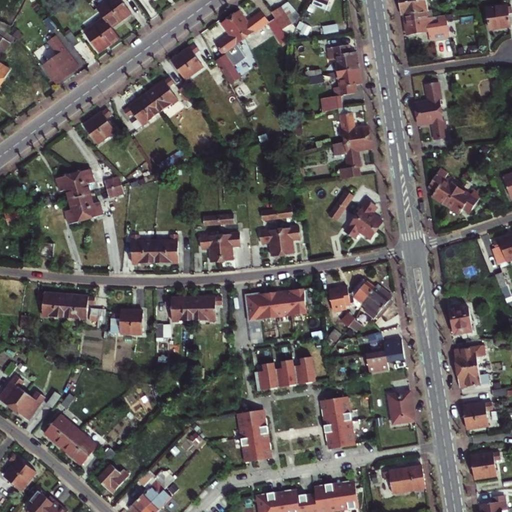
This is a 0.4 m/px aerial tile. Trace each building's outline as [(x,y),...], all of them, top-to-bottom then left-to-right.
[(133,14),(122,0),(109,0),(98,9),(105,18),(113,28),(124,20),(133,14)] [(274,0),(265,6),(277,22),(285,16),(274,0)] [(405,22),(416,20),(413,0),(399,0),(401,14),(404,14),(405,22)] [(426,10),(429,10),(427,0),(413,0),(416,20),(428,19),(426,10)] [(508,7),(508,6),(488,9),(491,30),(511,26),(509,16),(509,14),(511,13),(511,7),(511,6),(508,7)] [(249,23),(241,12),(233,18),(248,38),(255,33),(257,35),(271,24),(262,13),(255,19),(249,23)] [(416,20),(405,22),(406,29),(407,35),(430,31),(431,40),(451,37),(447,15),(434,18),(428,19),(416,20)] [(17,17),(12,26),(21,38),(29,33),(17,17)] [(121,38),(113,28),(105,18),(87,31),(101,52),(109,46),(121,38)] [(238,45),(248,38),(233,18),(224,25),(232,36),(226,40),(219,46),(226,56),(218,62),(230,84),(241,76),(234,65),(246,58),(238,45)] [(0,35),(6,39),(12,26),(0,21),(0,35)] [(327,25),(328,33),(340,31),(339,24),(327,25)] [(17,45),(21,38),(12,26),(6,39),(13,43),(17,45)] [(279,26),(274,28),(282,43),(287,41),(279,26)] [(61,55),(46,65),(58,84),(76,72),(81,68),(56,32),(49,37),(61,55)] [(0,52),(4,55),(13,43),(6,39),(0,48),(0,52)] [(196,55),(202,51),(197,45),(185,54),(174,61),(188,79),(205,67),(196,55)] [(329,48),(331,56),(337,55),(339,71),(361,67),(360,59),(359,52),(352,53),(351,45),(329,48)] [(1,62),(0,64),(0,81),(3,84),(12,69),(8,67),(1,62)] [(215,88),(224,82),(215,66),(210,69),(213,74),(208,77),(215,88)] [(363,77),(361,67),(339,71),(342,87),(335,88),(337,96),(343,95),(358,93),(357,85),(364,84),(363,77)] [(310,71),(312,83),(326,81),(324,68),(310,71)] [(162,113),(180,100),(171,87),(176,84),(176,83),(172,77),(155,90),(150,93),(148,94),(162,113)] [(176,84),(184,94),(190,90),(183,79),(176,83),(176,84)] [(442,110),(440,99),(442,99),(439,82),(427,84),(428,93),(429,100),(416,103),(418,113),(442,110)] [(144,126),(162,113),(148,94),(139,101),(126,111),(130,117),(135,113),(144,126)] [(337,96),(325,98),(329,111),(341,107),(344,107),(343,95),(337,96)] [(114,106),(110,110),(114,116),(118,112),(114,106)] [(118,131),(109,119),(114,116),(110,110),(109,110),(108,111),(98,118),(86,126),(100,145),(118,131)] [(372,136),(371,126),(358,128),(356,120),(355,110),(342,112),(345,130),(346,130),(348,140),(372,136)] [(418,113),(420,125),(433,123),(434,132),(435,138),(448,137),(445,120),(443,121),(442,110),(418,113)] [(125,143),(133,138),(128,129),(120,134),(125,143)] [(342,178),(363,174),(362,166),(363,166),(362,158),(361,150),(374,148),(372,136),(348,140),(335,144),(336,154),(348,152),(350,168),(341,169),(342,178)] [(319,148),(326,146),(324,140),(317,142),(319,148)] [(447,204),(459,186),(446,177),(449,172),(442,168),(434,180),(430,186),(437,190),(433,196),(447,204)] [(93,195),(90,185),(96,184),(94,176),(93,171),(76,175),(82,198),(93,195)] [(61,185),(63,192),(69,191),(72,201),(82,198),(76,175),(60,180),(61,185)] [(124,186),(122,179),(108,182),(110,191),(124,186)] [(112,198),(126,194),(124,186),(110,191),(112,198)] [(348,193),(355,197),(358,199),(363,193),(353,186),(348,193)] [(475,189),(472,194),(459,186),(447,204),(460,213),(463,208),(470,212),(474,207),(482,194),(475,189)] [(348,193),(340,205),(347,210),(355,197),(348,193)] [(93,195),(82,198),(88,219),(98,217),(105,215),(101,203),(95,204),(93,195)] [(41,202),(43,209),(56,206),(53,198),(41,202)] [(88,219),(82,198),(72,201),(75,210),(69,212),(72,224),(78,223),(88,219)] [(21,215),(26,213),(22,200),(15,202),(18,209),(6,213),(8,220),(21,216),(21,215)] [(379,207),(368,200),(364,207),(365,208),(359,218),(378,230),(385,221),(381,218),(374,213),(379,207)] [(327,203),(320,204),(323,217),(329,216),(327,203)] [(347,210),(340,205),(339,206),(331,217),(339,222),(347,210)] [(294,208),(280,209),(281,218),(295,216),(294,208)] [(264,211),(265,220),(281,218),(280,209),(264,211)] [(236,224),(235,215),(220,216),(220,225),(236,224)] [(10,227),(24,223),(21,216),(8,220),(10,227)] [(25,232),(34,231),(33,216),(24,217),(25,232)] [(220,225),(220,216),(205,218),(206,226),(220,225)] [(359,218),(353,226),(351,225),(347,232),(357,238),(362,232),(369,237),(372,239),(378,230),(359,218)] [(169,235),(173,235),(177,235),(177,231),(181,231),(181,221),(169,221),(169,235)] [(291,229),(282,230),(285,254),(291,253),(296,252),(294,240),(302,238),(300,226),(291,227),(291,229)] [(263,231),(264,244),(272,243),(274,255),(279,255),(285,254),(282,230),(271,232),(271,230),(263,231)] [(232,233),(232,236),(222,237),(224,260),(231,260),(235,260),(234,247),(242,246),(241,233),(232,233)] [(502,246),(507,260),(511,258),(511,234),(505,237),(494,241),(496,249),(502,246)] [(142,235),(135,235),(135,263),(147,263),(158,263),(157,242),(143,242),(142,235)] [(173,242),(157,242),(158,263),(172,263),(181,262),(181,235),(177,235),(173,235),(173,242)] [(212,248),(213,261),(218,261),(224,260),(222,237),(212,238),(212,236),(203,237),(204,249),(212,248)] [(43,244),(42,258),(55,260),(56,245),(43,244)] [(502,246),(496,249),(493,249),(498,263),(507,260),(502,246)] [(503,271),(496,273),(501,286),(502,286),(508,284),(503,271)] [(363,309),(364,305),(371,296),(376,288),(369,282),(369,284),(366,281),(363,285),(355,296),(357,298),(356,299),(354,302),(358,305),(363,309)] [(510,291),(508,284),(502,286),(505,293),(510,291)] [(261,292),(263,306),(301,302),(302,313),(311,312),(308,288),(298,290),(274,292),(264,294),(264,292),(261,292)] [(388,310),(394,302),(392,299),(394,297),(387,291),(383,288),(381,292),(376,288),(371,296),(388,310)] [(350,289),(332,293),(336,315),(349,312),(349,308),(358,305),(354,302),(356,299),(357,298),(355,296),(351,297),(350,289)] [(264,319),(263,306),(261,292),(253,294),(250,294),(253,320),(254,320),(257,343),(268,342),(264,319)] [(45,316),(67,318),(69,296),(48,294),(40,293),(39,301),(46,301),(45,316)] [(67,318),(65,333),(88,334),(89,318),(90,305),(96,305),(97,298),(86,297),(69,296),(67,318)] [(371,296),(364,305),(368,308),(366,310),(377,319),(379,315),(382,317),(384,314),(388,310),(371,296)] [(197,320),(196,297),(178,298),(168,298),(168,306),(175,305),(175,321),(197,320)] [(212,297),(196,297),(197,320),(218,320),(218,305),(224,304),(224,297),(212,297)] [(267,318),(267,317),(302,313),(301,302),(263,306),(264,319),(267,318)] [(454,318),(451,320),(452,322),(452,325),(455,326),(456,333),(473,330),(470,307),(465,308),(465,306),(458,307),(458,309),(452,310),(454,318)] [(123,333),(145,333),(145,311),(134,311),(117,311),(117,318),(124,318),(123,333)] [(346,323),(353,328),(359,321),(352,315),(346,323)] [(359,321),(353,328),(359,333),(365,326),(359,321)] [(106,342),(107,329),(92,329),(92,336),(99,336),(99,342),(106,342)] [(389,353),(391,362),(407,359),(406,350),(404,340),(387,343),(389,353)] [(480,364),(478,354),(486,354),(485,345),(456,349),(458,360),(459,367),(480,364)] [(370,355),(373,375),(393,371),(392,367),(391,362),(389,353),(370,355)] [(313,383),(309,358),(298,359),(299,366),(291,367),(294,385),(304,384),(313,383)] [(294,385),(291,367),(290,360),(279,362),(280,369),(272,370),(275,388),(284,387),(294,385)] [(275,388),(272,370),(271,363),(260,365),(261,372),(252,373),(255,392),(266,390),(275,388)] [(480,364),(459,367),(460,378),(461,386),(490,382),(489,373),(481,374),(480,364)] [(14,370),(9,367),(2,377),(7,381),(14,370)] [(8,403),(17,409),(29,392),(22,388),(26,382),(18,376),(2,399),(8,403)] [(61,391),(56,387),(48,400),(53,404),(61,391)] [(509,395),(508,387),(494,389),(495,397),(509,395)] [(31,420),(47,396),(39,391),(35,397),(29,392),(17,409),(24,415),(31,420)] [(415,405),(413,391),(391,394),(395,424),(417,420),(415,405)] [(64,403),(69,407),(77,398),(72,393),(64,403)] [(356,445),(348,396),(324,400),(324,405),(325,409),(323,409),(323,416),(326,416),(327,420),(328,429),(329,434),(326,434),(327,441),(330,441),(331,446),(331,449),(356,445)] [(493,409),(492,402),(465,406),(466,417),(468,428),(489,425),(487,410),(493,409)] [(263,413),(238,417),(246,465),(271,461),(270,457),(270,453),(272,452),(271,445),(268,446),(268,443),(266,430),(266,428),(268,428),(267,421),(265,421),(264,417),(263,413)] [(63,414),(48,434),(56,441),(66,449),(82,430),(63,414)] [(85,465),(101,446),(82,430),(66,449),(76,457),(85,465)] [(203,440),(196,434),(191,439),(197,446),(203,440)] [(114,449),(106,458),(110,462),(119,453),(114,449)] [(501,459),(500,451),(472,455),(474,468),(476,478),(498,474),(496,459),(501,459)] [(108,486),(115,493),(132,476),(126,469),(129,467),(126,464),(130,460),(122,452),(113,461),(116,463),(101,479),(108,486)] [(17,464),(7,476),(24,490),(39,472),(28,463),(17,454),(12,460),(17,464)] [(426,478),(425,466),(411,468),(386,472),(387,479),(393,479),(395,493),(428,488),(426,478)] [(159,482),(167,490),(176,480),(168,472),(163,470),(155,478),(159,482)] [(373,488),(380,486),(378,471),(371,472),(373,488)] [(142,479),(133,488),(138,494),(147,484),(142,479)] [(259,511),(332,511),(360,508),(356,484),(353,484),(351,484),(350,481),(321,486),(321,489),(318,489),(316,489),(316,493),(307,495),(299,496),(298,492),(295,492),(293,493),(292,490),(285,491),(286,496),(270,498),(269,493),(263,494),(263,497),(260,498),(257,498),(259,511)] [(144,511),(167,490),(159,482),(143,499),(142,497),(134,505),(136,506),(132,510),(134,511),(144,511)] [(160,511),(174,498),(167,490),(144,511),(160,511)] [(43,493),(40,491),(32,501),(36,504),(29,511),(68,511),(70,511),(64,506),(52,496),(50,498),(43,493)] [(503,511),(503,509),(507,508),(504,493),(494,494),(495,502),(483,504),(484,508),(485,511),(481,511),(503,511)]
